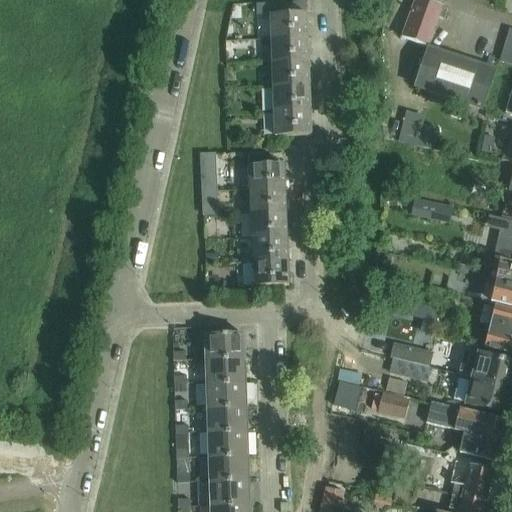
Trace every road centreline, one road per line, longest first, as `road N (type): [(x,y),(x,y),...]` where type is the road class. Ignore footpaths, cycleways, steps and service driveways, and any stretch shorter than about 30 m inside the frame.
road 1 (residential): [(269,314),(313,312),(307,170),(330,142),(328,0)]
road 2 (residential): [(185,0),(114,319)]
road 3 (residential): [(269,314),(273,511)]
road 4 (residential): [(114,319),(72,511)]
road 5 (residential): [(114,319),(269,314)]
